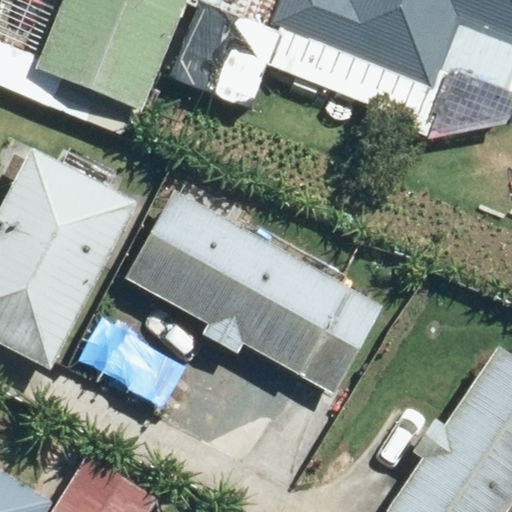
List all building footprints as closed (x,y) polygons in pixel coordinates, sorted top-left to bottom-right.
[(180,0),(58,0),(29,74),(134,116),(180,0)] [(511,0),(289,0),(279,25),(442,93),(464,41),(511,61),(511,0)] [(0,350),(44,373),(128,209),(23,155),(0,199),(0,350)] [(169,196),(121,282),(201,327),(195,338),(232,358),(238,347),(327,397),(376,311),(169,196)] [(506,511),(511,504),(511,366),(487,351),(437,431),(425,423),(404,458),(412,462),(381,511),(506,511)] [(147,511),(154,502),(83,458),(49,511),(147,511)] [(0,511),(42,511),(45,508),(0,479),(0,511)]
